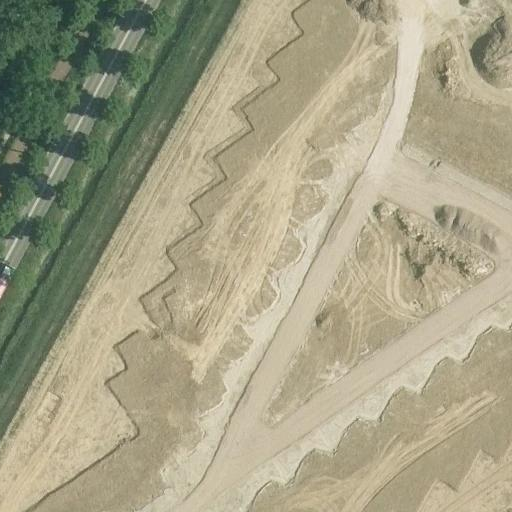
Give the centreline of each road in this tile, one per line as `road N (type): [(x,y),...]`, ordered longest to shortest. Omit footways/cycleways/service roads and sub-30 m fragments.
road 1 (residential): [(238,462),(382,162)]
road 2 (residential): [(511,278),(238,462)]
road 3 (tertiary): [(0,267),(146,0)]
road 4 (residential): [(382,162),(406,93),(413,0)]
road 5 (residential): [(382,162),(511,226)]
